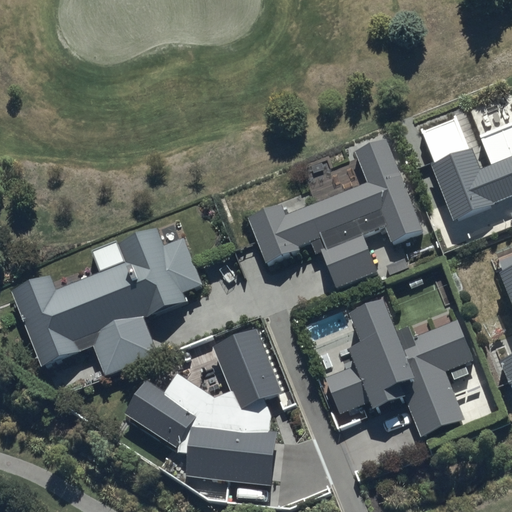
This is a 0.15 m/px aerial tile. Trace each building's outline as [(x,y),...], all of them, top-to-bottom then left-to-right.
[(511,134),(482,147),(492,174),(481,179),(474,160),(471,162),(457,128),(424,141),(437,175),(435,176),(456,230),(466,228),(468,234),(508,218),(506,211),(511,208),(511,134)] [(251,227),(269,273),(302,260),(301,257),(312,252),(317,266),(324,263),(337,296),(379,280),(366,247),(388,238),(394,251),(422,240),(386,148),(358,159),(370,191),(287,224),(283,215),(251,227)] [(53,280),(13,295),(43,372),(96,352),(107,380),(160,360),(146,323),(188,306),(185,298),(205,290),(187,241),(166,249),(159,232),(94,257),(102,277),(58,294),(53,280)] [(511,277),(500,282),(511,314),(511,358),(500,363),(509,387),(511,386),(511,277)] [(326,386),(341,424),(370,410),(377,427),(409,413),(425,450),(469,431),(449,383),(478,371),(460,328),(416,347),(419,354),(409,358),(391,316),(353,332),(364,357),(351,362),(356,373),(326,386)] [(217,354),(243,420),(284,405),(261,339),(217,354)] [(149,393),(127,422),(176,456),(197,428),(149,393)] [(279,448),(195,438),(189,486),(273,495),(279,448)]
